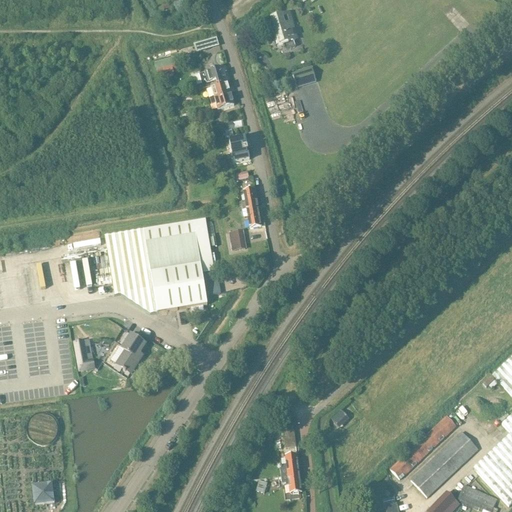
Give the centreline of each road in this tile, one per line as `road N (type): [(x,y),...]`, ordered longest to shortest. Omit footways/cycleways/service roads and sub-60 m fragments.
road 1 (unclassified): [(278,274),(446,103),(511,49)]
road 2 (unclassified): [(116,511),(278,274)]
road 3 (unclassified): [(278,274),(254,140),(208,0)]
